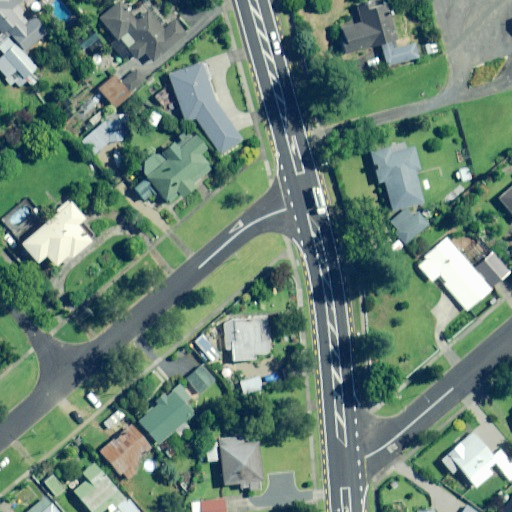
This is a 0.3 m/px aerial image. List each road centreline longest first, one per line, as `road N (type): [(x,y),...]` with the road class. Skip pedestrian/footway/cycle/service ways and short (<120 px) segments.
road 1 (residential): [(67,376),(243,228),(306,205)]
road 2 (primary): [(306,205),(327,285),(347,457)]
road 3 (primary): [(253,0),(306,205)]
road 4 (residential): [(347,457),(382,448),(511,336)]
